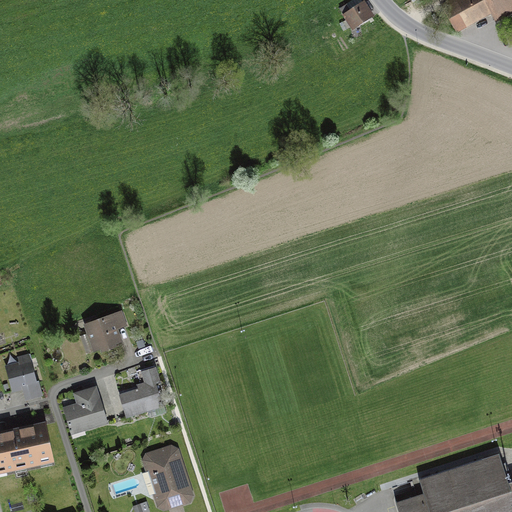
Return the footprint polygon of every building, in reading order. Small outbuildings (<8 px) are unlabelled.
[(490,12),(511,0),(460,0),(443,9),(455,31),(490,12)] [(352,30),(370,18),(361,3),(349,11),(345,5),(339,9),(343,15),(344,15),(352,30)] [(112,343),(119,341),(110,317),(85,326),(94,350),(101,347),(101,348),(105,350),(110,348),(112,344),(112,343)] [(27,386),(34,384),(28,362),(6,368),(12,390),(20,388),(24,390),(27,386)] [(135,391),(119,396),(125,417),(148,410),(147,406),(160,402),(154,382),(140,386),(141,390),(137,391),(136,389),(135,390),(135,391)] [(83,430),(106,423),(95,388),(77,394),(80,403),(77,404),(76,403),(75,403),(76,405),(63,409),(69,430),(82,426),(83,430)] [(49,425),(0,436),(0,474),(58,461),(49,425)] [(181,503),(181,502),(187,501),(190,495),(187,483),(185,482),(184,482),(183,479),(184,478),(184,477),(176,450),(170,447),(146,455),(143,461),(147,472),(141,474),(148,496),(154,494),(158,505),(163,508),(166,507),(167,508),(181,503)] [(508,511),(511,511),(511,478),(507,480),(498,454),(481,459),(418,480),(422,494),(395,503),(397,511),(508,511)]
